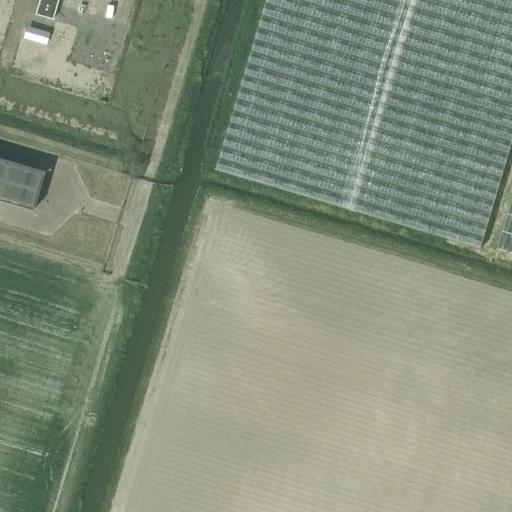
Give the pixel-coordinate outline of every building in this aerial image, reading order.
[(54,21),(60,0),(40,0),(36,15),(54,21)] [(511,143),(511,0),(267,0),(217,169),(481,248),(511,143)] [(46,45),(49,33),(26,26),(23,39),(46,45)] [(0,202),(33,212),(45,173),(0,159),(0,202)] [(511,200),(497,249),(511,253),(511,200)]
